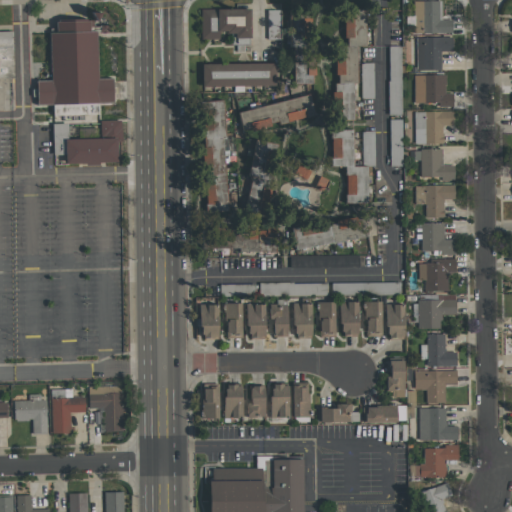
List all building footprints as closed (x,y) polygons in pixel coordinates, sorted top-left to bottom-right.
[(441,1),(414,0),(413,32),(451,33),(451,20),(441,19),(441,1)] [(267,40),(280,39),(280,4),(266,4),(267,40)] [(249,9),(200,9),(201,39),(220,39),(220,34),(232,34),(232,45),(250,45),(249,9)] [(365,47),(365,10),(345,9),(344,46),(365,47)] [(51,80),(36,81),(37,105),(52,104),(52,116),(98,115),(97,103),(113,103),(112,78),(98,79),(96,32),(108,32),(108,20),(101,20),(100,12),(92,12),(92,20),(55,21),(56,32),(49,32),(51,80)] [(292,84),(311,84),(310,18),(291,19),(292,84)] [(0,91),(0,111),(13,111),(11,31),(0,31),(0,91)] [(452,37),(415,38),(416,71),(440,70),(440,51),(452,51),(452,37)] [(401,115),(400,46),(388,46),(389,115),(401,115)] [(274,63),(202,64),(202,87),(275,86),(274,63)] [(373,63),(361,63),(360,98),(372,98),(373,63)] [(444,75),(413,75),(413,104),(439,103),(439,107),(452,107),(452,93),(445,93),(444,75)] [(237,110),(242,132),(314,117),(309,95),(237,110)] [(227,211),(222,100),(205,101),(206,129),(202,129),(206,212),(227,211)] [(453,111),(413,112),(414,144),(442,144),(442,125),(453,125),(453,111)] [(52,124),(52,155),(65,155),(65,164),(120,163),(118,120),(100,120),(100,139),(67,139),(66,124),(52,124)] [(390,166),(402,166),(401,120),(389,120),(390,166)] [(345,204),(367,204),(367,166),(353,166),(352,130),(330,130),(330,167),(345,167),(345,204)] [(373,131),(361,132),(362,166),(374,166),(373,131)] [(248,176),(239,175),(235,195),(242,197),(240,209),(251,211),(255,186),(265,188),(273,144),(255,141),(248,176)] [(419,179),(453,179),(453,165),(442,166),(442,149),(419,149),(419,179)] [(453,185),(413,185),(414,204),(424,204),(424,218),(443,218),(443,199),(454,199),(453,185)] [(367,238),(364,217),(292,228),(295,249),(367,238)] [(420,223),(420,251),(440,251),(440,254),(454,255),(454,239),(443,239),(443,223),(420,223)] [(290,256),(290,268),(359,267),(359,255),(290,256)] [(455,258),(436,259),(436,263),(420,263),(420,280),(423,280),(424,291),(447,291),(446,273),(455,273),(455,258)] [(258,284),(259,296),(327,295),(326,282),(258,284)] [(331,283),(331,295),(399,295),(399,282),(331,283)] [(455,314),(455,294),(417,295),(417,329),(440,328),(440,315),(455,314)] [(198,338),(216,338),(217,298),(198,297),(198,338)] [(338,335),(356,335),(357,302),(339,301),(338,335)] [(380,301),(364,301),(364,337),(380,336),(380,301)] [(317,317),(319,317),(319,335),(334,335),(333,302),(317,302),(317,317)] [(240,303),(224,303),(225,337),(241,337),(240,303)] [(310,303),(293,303),(292,337),(310,338),(310,303)] [(263,304),(246,304),(246,337),(263,338),(263,304)] [(273,335),(286,336),(287,305),(269,304),(268,319),(273,319),(273,335)] [(403,304),(386,304),(385,338),(403,338),(403,304)] [(455,366),(456,352),(444,352),(444,334),(426,334),(426,345),(422,345),(422,366),(455,366)] [(403,360),(389,361),(389,375),(386,375),(387,398),(404,397),(403,360)] [(456,370),(413,371),(413,390),(425,390),(425,403),(444,403),(444,384),(456,384),(456,370)] [(269,417),(287,417),(288,385),(270,384),(269,417)] [(291,384),(292,417),(308,417),(307,384),(291,384)] [(122,431),(120,385),(87,386),(88,408),(103,408),(104,431),(122,431)] [(218,385),(203,385),(202,418),(217,419),(218,385)] [(222,418),(240,418),(241,385),(224,385),(222,418)] [(263,417),(264,386),(250,386),(250,407),(246,407),(246,417),(263,417)] [(31,433),(45,433),(45,394),(28,394),(28,400),(13,401),(14,421),(31,421),(31,433)] [(84,397),(50,398),(51,433),(71,433),(70,412),(84,412),(84,397)] [(316,422),(357,422),(357,407),(350,408),(350,404),(334,404),(334,408),(316,408),(316,422)] [(404,405),(397,406),(397,421),(405,421),(404,405)] [(396,406),(364,406),(364,423),(396,423),(396,406)] [(444,408),(418,408),(418,441),(456,440),(456,426),(445,426),(444,408)] [(457,446),(422,447),(423,464),(418,464),(419,478),(444,477),(444,460),(457,460),(457,446)] [(302,511),(302,459),(263,460),(264,470),(209,470),(209,511),(302,511)] [(445,511),(441,499),(451,495),(446,483),(419,492),(426,511),(445,511)] [(85,511),(85,493),(67,493),(67,511),(85,511)] [(0,511),(12,511),(12,497),(0,496),(0,511)]
